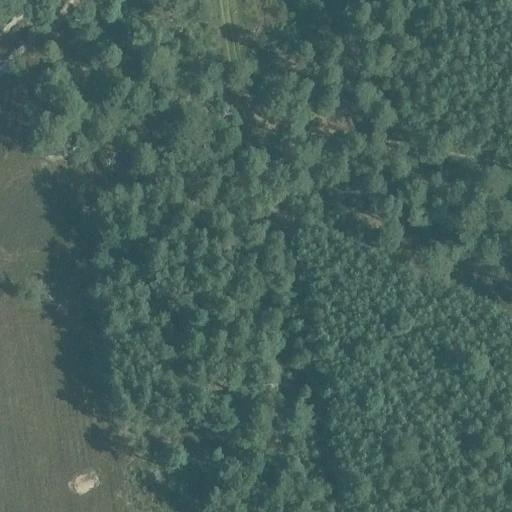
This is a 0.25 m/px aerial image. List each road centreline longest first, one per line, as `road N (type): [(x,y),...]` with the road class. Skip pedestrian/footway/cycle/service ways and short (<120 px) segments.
road 1 (track): [(248,125),(287,245),(326,511)]
road 2 (track): [(511,169),(248,125),(222,0)]
